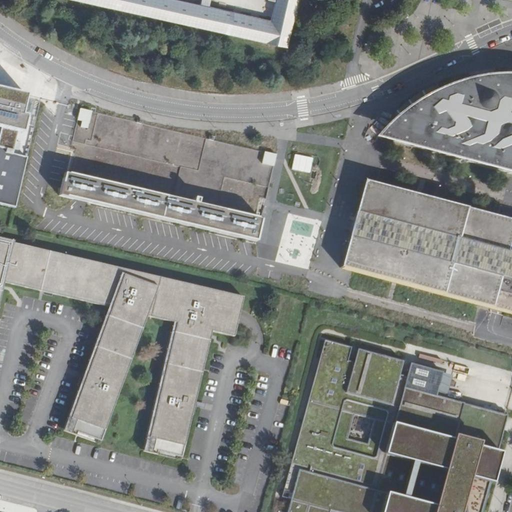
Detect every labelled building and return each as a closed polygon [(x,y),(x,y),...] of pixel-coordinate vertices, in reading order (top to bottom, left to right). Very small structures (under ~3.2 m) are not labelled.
[(72,0),(287,48),(294,15),(297,0),(268,0),(277,2),(272,22),(209,8),(210,0),(199,0),(198,5),(176,0),(72,0)] [(511,174),(511,74),(505,74),(493,75),(482,76),(472,78),(446,87),(424,98),(402,113),(390,123),(381,132),(375,138),(387,141),(511,174)] [(12,156),(25,98),(0,91),(0,205),(14,209),(16,200),(25,159),(12,156)] [(88,111),(78,108),(76,118),(80,119),(79,124),(84,126),(88,111)] [(100,138),(139,143),(137,154),(168,158),(171,141),(164,140),(166,126),(96,116),(94,131),(101,132),(100,138)] [(273,158),(261,155),(259,167),(270,170),(273,158)] [(258,219),(63,173),(60,187),(58,196),(73,199),(79,200),(90,203),(255,242),(261,219),(258,219)] [(511,223),(498,220),(365,183),(353,226),(341,269),(498,311),(511,315),(511,223)] [(78,388),(61,434),(99,446),(146,318),(173,324),(142,452),(181,461),(192,416),(195,416),(197,408),(194,407),(212,332),(232,338),(239,309),(242,298),(0,240),(0,290),(2,283),(107,309),(80,380),(79,380),(76,388),(78,388)] [(350,349),(324,342),(281,498),(288,500),(285,511),(478,511),(505,418),(444,400),(434,398),(441,374),(408,365),(405,379),(398,377),(402,364),(356,351),(353,364),(347,362),(350,349)] [(450,377),(441,374),(434,398),(444,400),(450,377)]
